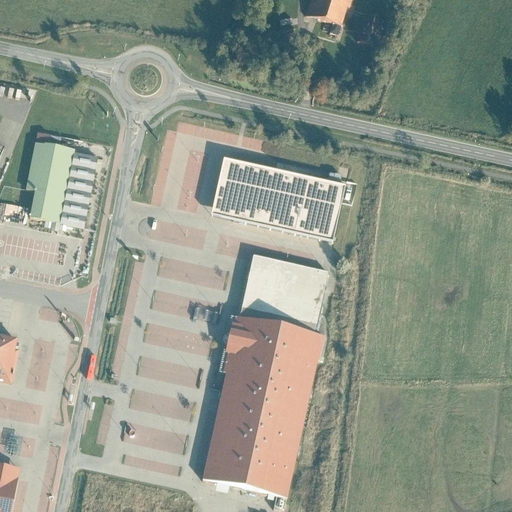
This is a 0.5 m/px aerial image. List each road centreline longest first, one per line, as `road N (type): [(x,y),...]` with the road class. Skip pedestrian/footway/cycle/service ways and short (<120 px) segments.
road 1 (secondary): [(173,86),(511,162)]
road 2 (unclassified): [(100,308),(59,511)]
road 3 (unclassified): [(139,108),(100,308)]
